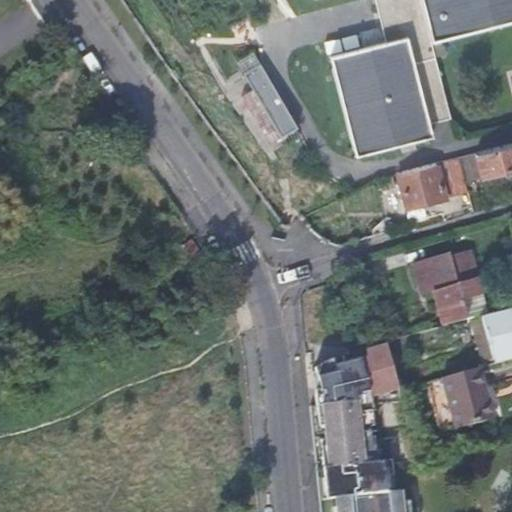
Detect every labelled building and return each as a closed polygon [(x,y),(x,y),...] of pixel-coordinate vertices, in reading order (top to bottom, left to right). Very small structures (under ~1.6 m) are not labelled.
[(511,0),(372,0),(383,42),(326,57),(351,158),(430,138),(427,126),(447,120),(429,46),(511,24),(511,0)] [(269,157),(303,138),(254,51),(235,61),(241,70),(225,79),(269,157)] [(511,168),(511,145),(476,155),(481,176),(502,171),(511,168)] [(466,190),(458,159),(436,165),(444,196),(466,190)] [(444,196),(436,165),(397,175),(406,208),(425,203),(444,198),(444,196)] [(394,185),(392,176),(379,180),(381,188),(394,185)] [(432,284),(434,291),(478,278),(470,251),(460,254),(449,257),(448,254),(412,264),(418,288),(432,284)] [(444,326),(467,320),(469,320),(463,299),(483,293),(478,278),(434,291),(444,326)] [(420,296),(434,291),(432,284),(418,288),(420,296)] [(463,299),(469,320),(489,315),(483,293),(463,299)] [(511,308),(501,312),(489,315),(469,320),(467,320),(478,364),(494,360),(496,364),(511,359),(511,308)] [(310,406),(320,511),(415,511),(415,508),(410,509),(409,501),(399,502),(398,491),(389,491),(388,476),(393,475),(392,463),(390,444),(396,443),(395,437),(374,439),(374,437),(371,437),(370,427),(373,426),(371,412),(376,411),(376,405),(383,404),(392,403),(376,343),(364,347),(367,356),(359,358),(358,355),(357,355),(346,355),(334,358),(324,362),(314,368),(314,370),(312,371),(314,387),(316,405),(310,406)] [(487,394),(480,368),(429,383),(442,433),(493,419),(487,394)]
